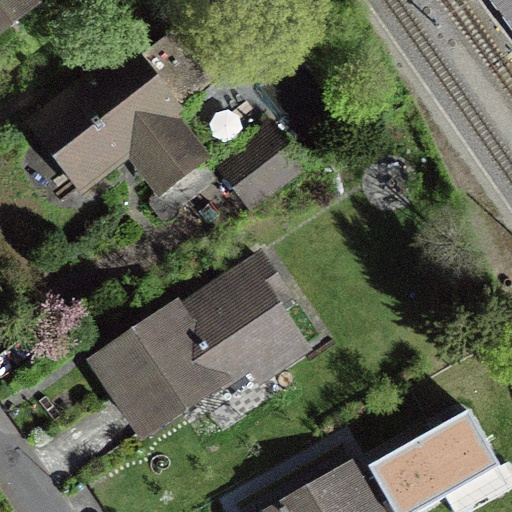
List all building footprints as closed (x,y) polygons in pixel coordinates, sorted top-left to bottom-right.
[(0,0),(0,27),(36,0),(0,0)] [(511,0),(495,0),(511,21),(511,0)] [(132,49),(33,125),(80,187),(131,148),(163,190),(203,160),(171,118),(192,101),(187,96),(198,87),(209,88),(219,80),(221,67),(213,56),(199,54),(179,28),(140,59),(132,49)] [(269,121),(213,165),(247,209),(279,184),(287,177),(304,164),(269,121)] [(253,360),(269,369),(304,346),(274,301),(285,294),(262,259),(178,315),(174,308),(96,360),(139,423),(178,397),(184,407),(253,360)] [(374,467),(399,511),(407,511),(495,463),(468,414),(374,467)] [(377,511),(353,468),(274,511),(377,511)]
